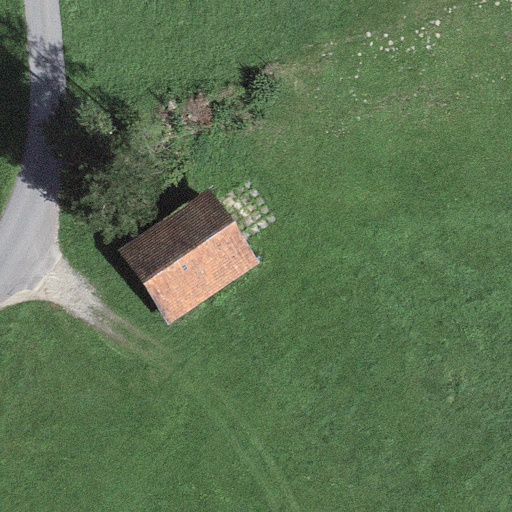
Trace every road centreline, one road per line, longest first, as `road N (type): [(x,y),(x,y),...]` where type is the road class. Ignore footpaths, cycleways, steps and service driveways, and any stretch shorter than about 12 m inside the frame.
road 1 (track): [(5,261),(260,416),(359,453),(511,493)]
road 2 (unclassified): [(0,268),(39,186),(48,62),(42,0)]
